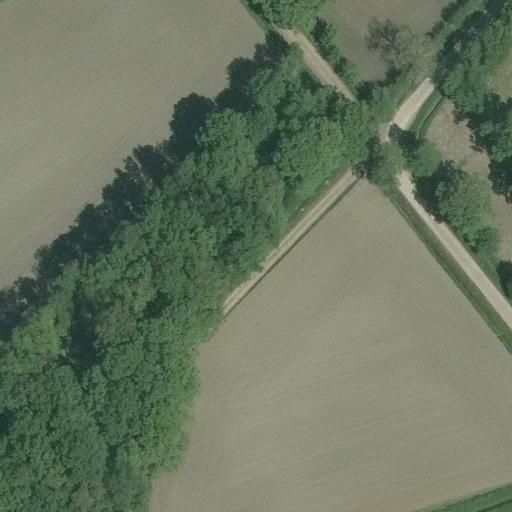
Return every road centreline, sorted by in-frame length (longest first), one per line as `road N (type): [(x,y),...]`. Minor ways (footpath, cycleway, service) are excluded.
road 1 (track): [(32,511),(389,137)]
road 2 (unclassified): [(511,324),(406,190),(389,137),(504,0)]
road 3 (track): [(389,137),(356,117),(265,0)]
